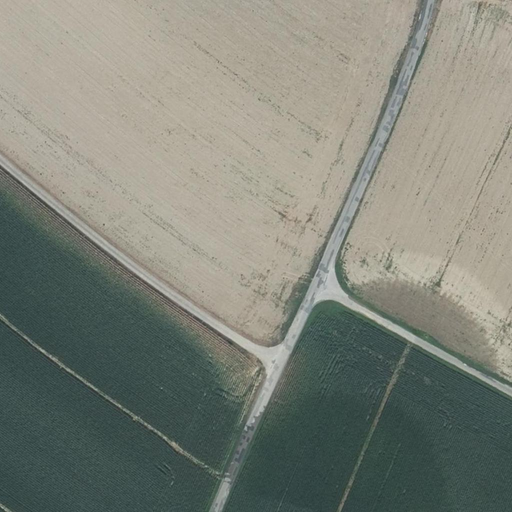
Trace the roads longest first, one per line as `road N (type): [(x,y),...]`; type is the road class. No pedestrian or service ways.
road 1 (unclassified): [(0,158),(112,253),(281,363)]
road 2 (unclassified): [(427,0),(318,284)]
road 3 (unclassified): [(318,284),(511,388)]
road 4 (unclassified): [(281,363),(218,511)]
